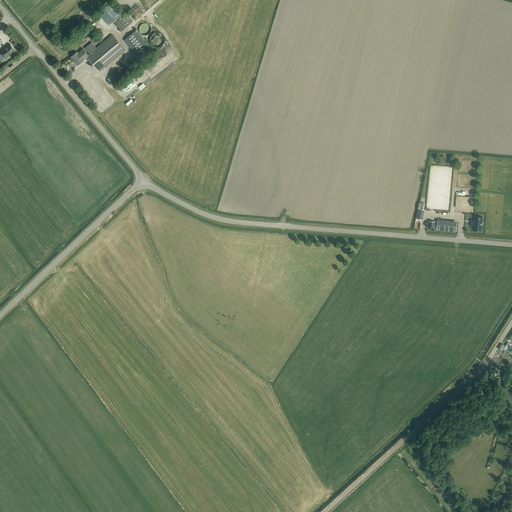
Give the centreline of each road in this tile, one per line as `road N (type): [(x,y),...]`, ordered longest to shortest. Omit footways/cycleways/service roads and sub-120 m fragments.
road 1 (unclassified): [(511,244),(232,221),(143,180)]
road 2 (unclassified): [(327,511),(481,367),(511,322)]
road 3 (unclassified): [(143,180),(0,6)]
road 4 (unclassified): [(0,314),(143,180)]
